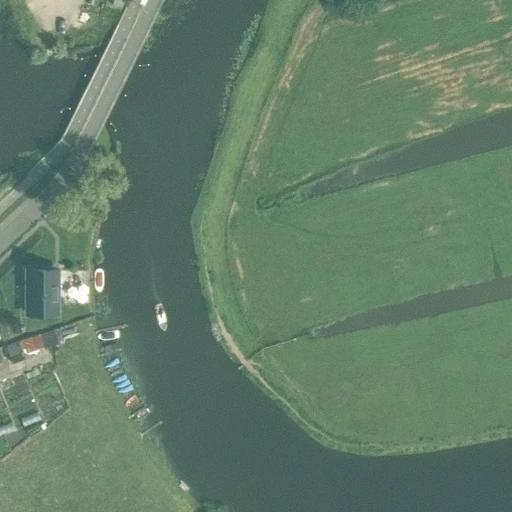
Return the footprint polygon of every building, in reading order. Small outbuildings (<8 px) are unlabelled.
[(112,0),(111,6),(120,8),(122,0),(112,0)] [(27,300),(24,300),(24,311),(27,311),(27,314),(55,314),(55,299),(58,299),(58,281),(55,281),(55,270),(27,270),(27,300)] [(54,330),(40,335),(44,349),(58,344),(54,330)] [(40,335),(18,341),(23,355),(44,349),(40,335)] [(5,346),(11,364),(25,359),(23,355),(18,341),(5,346)]
